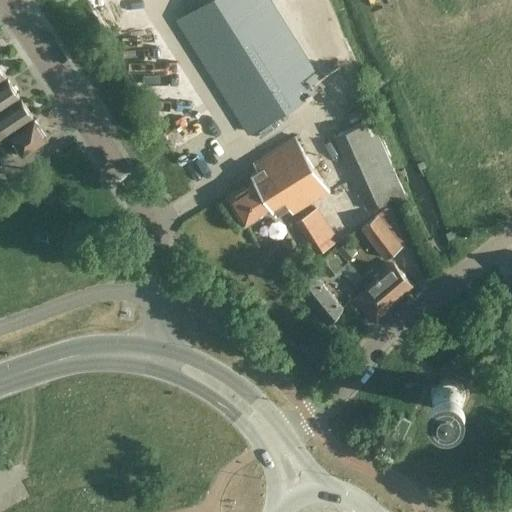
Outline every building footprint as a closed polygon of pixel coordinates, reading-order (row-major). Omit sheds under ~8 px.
[(208,0),(178,19),(248,132),(322,85),(268,0),(208,0)] [(405,0),(428,65),(463,53),(459,44),(478,38),(488,68),(511,59),(511,41),(511,39),(499,43),(483,0),(405,0)] [(0,109),(20,97),(8,79),(0,84),(0,109)] [(0,138),(33,117),(21,100),(0,113),(0,138)] [(334,136),(365,211),(405,194),(373,119),(334,136)] [(0,142),(0,154),(15,145),(23,156),(48,139),(35,120),(0,142)] [(251,173),(255,180),(229,197),(245,223),(272,206),(276,213),(289,205),(294,213),(332,189),(297,135),(253,163),(257,169),(251,173)] [(361,226),(386,259),(402,245),(378,214),(361,226)] [(295,279),(330,320),(345,308),(310,266),(295,279)] [(365,312),(371,319),(412,286),(397,267),(356,301),(365,312)] [(430,390),(430,396),(431,402),(435,407),(440,411),(446,412),(453,412),(458,409),(463,404),(465,399),(466,393),(464,386),(460,381),(455,378),(449,376),(443,377),(437,380),(433,384),(430,390)] [(391,436),(400,441),(410,421),(401,416),(391,436)]
